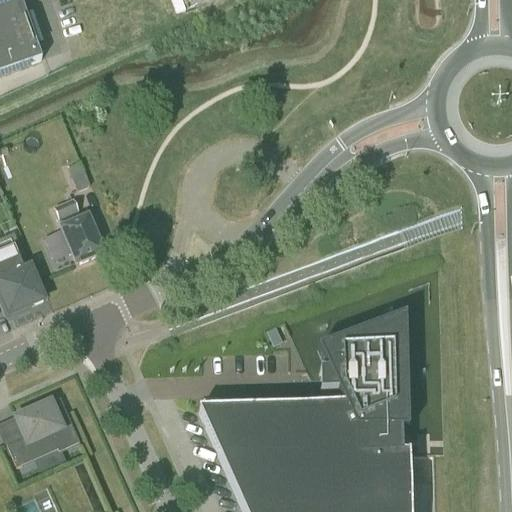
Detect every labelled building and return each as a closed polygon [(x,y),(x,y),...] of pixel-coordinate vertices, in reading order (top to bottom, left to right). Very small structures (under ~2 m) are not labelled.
[(0,0),(0,73),(38,61),(16,0),(0,0)] [(66,149),(57,127),(2,151),(11,173),(66,149)] [(80,167),(66,172),(75,195),(89,189),(80,167)] [(69,204),(64,192),(48,200),(61,231),(59,232),(75,268),(102,257),(87,220),(81,223),(72,203),(69,204)] [(27,272),(12,237),(0,242),(0,304),(3,312),(5,312),(8,318),(13,316),(14,317),(28,311),(27,310),(42,303),(28,271),(27,272)] [(198,414),(198,416),(241,511),(409,511),(408,457),(400,458),(400,434),(407,434),(405,350),(317,353),(327,374),(319,375),(319,377),(322,377),(322,386),(322,394),(319,394),(320,396),(337,396),(343,409),(198,414)] [(58,456),(78,446),(59,402),(15,422),(24,441),(5,450),(15,472),(35,463),(56,453),(58,456)]
